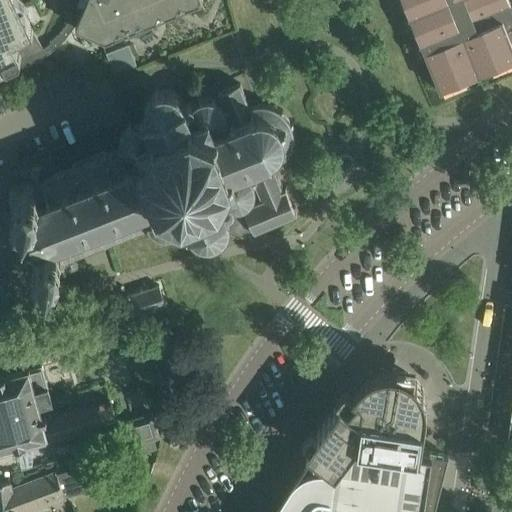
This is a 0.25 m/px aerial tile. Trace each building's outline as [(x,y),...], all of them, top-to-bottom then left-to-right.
[(0,0),(0,75),(41,56),(47,53),(43,47),(41,45),(37,39),(37,38),(32,28),(20,4),(18,0),(0,0)] [(59,34),(43,47),(47,53),(50,51),(64,38),(74,25),(93,33),(105,38),(113,35),(114,35),(115,35),(116,36),(117,36),(118,36),(119,36),(120,36),(121,36),(122,36),(123,36),(124,36),(125,36),(126,36),(127,36),(128,36),(129,36),(130,36),(131,36),(132,36),(133,35),(134,35),(135,35),(136,35),(137,34),(138,34),(139,33),(140,33),(141,33),(141,32),(142,32),(143,32),(144,31),(145,31),(146,30),(147,29),(148,29),(148,28),(149,28),(150,27),(151,26),(152,26),(152,25),(153,25),(153,24),(154,23),(155,23),(155,22),(156,21),(157,20),(158,19),(158,18),(159,18),(159,17),(160,16),(199,0),(77,0),(76,5),(75,5),(75,6),(76,6),(74,12),(70,20),(64,27),(59,34)] [(403,0),(404,1),(407,0),(412,13),(418,27),(415,28),(420,42),(421,42),(433,37),(437,45),(424,50),(426,55),(439,88),(442,87),(441,84),(464,75),(465,78),(479,72),(492,67),(491,64),(511,55),(511,11),(511,12),(509,7),(509,6),(510,6),(508,0),(403,0)] [(128,44),(106,52),(114,73),(136,65),(128,44)] [(104,244),(106,243),(137,230),(136,227),(149,222),(150,224),(152,226),(154,228),(155,229),(157,230),(159,231),(161,231),(163,232),(165,232),(169,232),(171,231),(173,231),(175,230),(177,228),(179,227),(181,225),(182,226),(183,227),(184,227),(185,227),(186,226),(186,227),(189,227),(189,228),(190,230),(191,231),(192,233),(195,235),(196,236),(197,237),(199,238),(201,239),(203,239),(206,240),(207,240),(210,240),(213,239),(215,239),(218,237),(220,236),(222,234),(225,232),(226,230),(227,228),(243,235),(262,227),(296,213),(285,187),(282,188),(282,186),(273,164),(276,162),(286,154),(288,155),(289,152),(288,151),(292,140),(294,140),(294,137),(293,137),(291,125),(293,124),(292,121),(290,122),(288,116),(284,111),(285,109),(282,107),(281,109),(279,107),(276,106),(274,105),(272,104),(270,104),(268,104),(265,103),(265,102),(262,102),(262,103),(256,104),(251,106),(242,83),(219,92),(225,108),(224,106),(223,104),(222,103),(220,101),(219,100),(217,99),(215,98),(213,97),(211,97),(208,96),(205,97),(203,97),(201,94),(198,95),(200,98),(196,100),(194,103),(193,102),(192,101),(191,100),(190,100),(188,101),(187,101),(186,101),(184,101),(183,100),(183,98),(180,96),(178,94),(175,92),(173,91),(171,91),(170,90),(166,90),(164,90),(162,90),(159,91),(158,87),(155,88),(156,91),(153,92),(151,94),(148,97),(147,98),(146,100),(145,102),(145,104),(144,105),(144,108),(144,110),(144,113),(145,115),(145,117),(143,117),(144,118),(142,119),(141,120),(140,121),(140,122),(139,123),(139,124),(136,124),(132,125),(130,122),(128,122),(129,126),(127,127),(126,128),(125,129),(124,130),(122,132),(120,134),(120,137),(119,138),(119,139),(119,143),(119,145),(119,146),(119,148),(107,153),(106,150),(72,163),(73,166),(45,178),(44,177),(40,168),(37,167),(31,169),(30,172),(33,179),(9,189),(17,211),(12,213),(26,248),(32,246),(40,268),(65,259),(68,266),(71,267),(76,265),(78,262),(74,253),(75,253),(75,252),(103,241),(104,244)] [(165,305),(159,285),(159,284),(125,295),(132,316),(165,305)] [(41,364),(41,365),(29,368),(29,366),(0,374),(0,448),(47,435),(47,438),(116,420),(109,400),(41,417),(37,403),(50,400),(41,364)] [(433,511),(448,453),(422,449),(422,450),(420,449),(426,411),(426,402),(426,398),(423,390),(422,387),(417,380),(414,378),(407,372),(404,371),(396,368),(392,368),(384,368),(380,369),(372,372),(369,373),(362,379),(352,390),(356,395),(347,404),(340,399),(306,445),(323,457),(315,468),(304,485),(295,500),(287,511),(433,511)] [(150,414),(151,415),(121,423),(121,422),(119,423),(126,448),(159,438),(152,413),(150,414)] [(71,477),(85,473),(79,453),(65,457),(71,477)] [(0,511),(34,511),(65,497),(56,471),(10,488),(10,481),(0,481),(0,511)]
